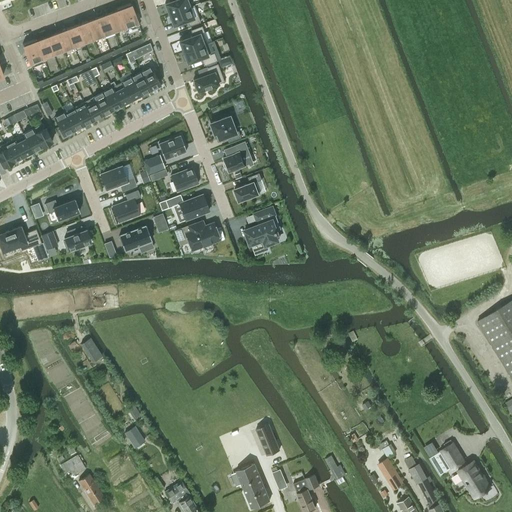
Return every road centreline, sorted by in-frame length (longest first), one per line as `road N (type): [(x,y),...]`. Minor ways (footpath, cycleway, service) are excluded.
road 1 (unclassified): [(511,454),(423,313),(310,208),(230,0)]
road 2 (residential): [(227,217),(183,99)]
road 3 (residential): [(74,156),(183,99)]
